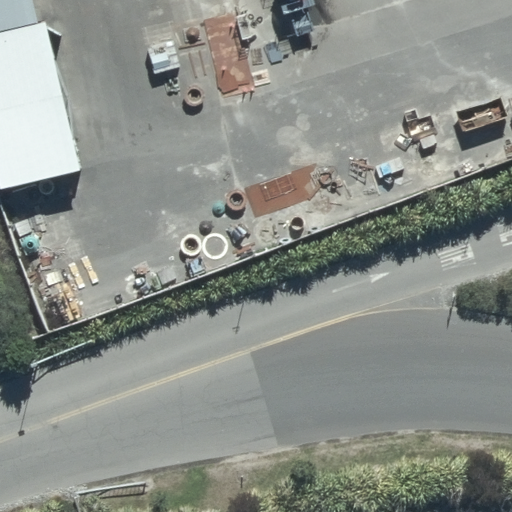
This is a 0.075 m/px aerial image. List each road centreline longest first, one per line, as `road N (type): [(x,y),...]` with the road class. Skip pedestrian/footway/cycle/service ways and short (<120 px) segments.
road 1 (unknown): [(153,346),(511,218)]
road 2 (unknown): [(153,346),(511,447)]
road 3 (unknown): [(0,401),(153,346)]
